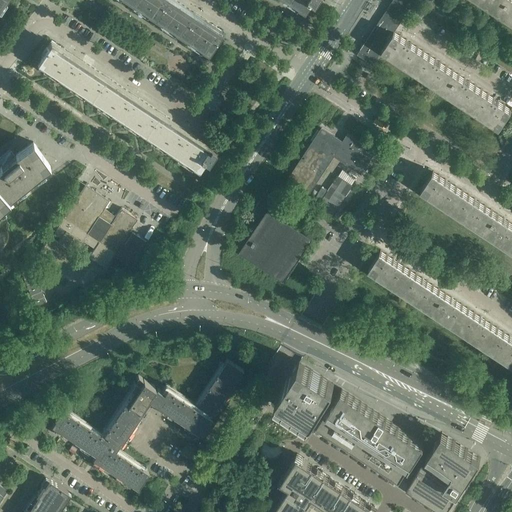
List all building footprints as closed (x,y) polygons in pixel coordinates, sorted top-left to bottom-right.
[(222,31),(175,0),(0,0),(0,11),(7,0),(125,0),(133,5),(134,3),(136,3),(143,8),(141,11),(160,23),(161,20),(170,26),(168,29),(207,54),(222,31)] [(314,0),(284,0),(302,12),(310,1),(313,3),(314,0)] [(384,47),(394,31),(410,7),(414,0),(393,0),(369,37),(384,47)] [(511,0),(480,0),(511,21),(511,0)] [(511,109),(460,75),(394,31),(384,47),(382,49),(500,127),(511,109)] [(372,64),(382,49),(384,47),(369,37),(358,54),(372,64)] [(216,149),(119,85),(51,40),(36,63),(43,68),(45,65),(53,71),(51,74),(70,86),(71,83),(80,89),(78,91),(97,104),(98,101),(107,107),(105,109),(123,121),(125,119),(133,124),(132,127),(150,139),(152,137),(161,142),(159,145),(197,170),(205,159),(208,161),(216,149)] [(262,72),(267,65),(259,60),(254,67),(262,72)] [(307,193),(334,153),(361,171),(373,152),(355,140),(350,147),(342,142),(342,141),(322,129),(318,136),(288,181),(307,193)] [(43,171),(50,165),(33,142),(17,154),(16,153),(16,154),(15,154),(11,149),(2,164),(1,165),(0,166),(1,166),(0,167),(0,187),(9,198),(16,192),(35,177),(43,171)] [(335,215),(355,180),(339,171),(328,189),(323,186),(319,194),(324,198),(320,206),(335,215)] [(511,222),(433,171),(421,189),(511,248),(511,222)] [(130,230),(134,223),(137,218),(121,207),(116,216),(104,208),(110,199),(86,184),(59,224),(67,230),(58,242),(50,236),(39,252),(64,269),(75,253),(67,247),(75,235),(82,240),(95,248),(89,256),(105,267),(113,255),(130,266),(139,253),(138,252),(146,241),(130,230)] [(0,206),(3,204),(9,198),(0,187),(0,206)] [(284,205),(279,202),(279,198),(278,198),(277,199),(276,199),(275,200),(268,195),(268,190),(267,190),(265,191),(264,191),(264,192),(252,213),(254,215),(262,220),(268,212),(276,217),(284,205)] [(301,248),(305,242),(309,240),(308,239),(307,238),(292,228),(293,224),(292,224),(291,224),(290,224),(289,225),(288,226),(284,223),(284,218),(283,218),(282,218),(281,219),(280,220),(276,217),(268,212),(262,220),(242,251),(281,277),(299,250),(302,249),(301,248)] [(511,336),(460,302),(381,250),(375,259),(374,260),(373,261),(369,268),(399,287),(402,290),(427,306),(429,308),(455,325),(460,328),(511,362),(511,336)] [(317,254),(311,262),(315,265),(321,256),(317,254)] [(321,256),(315,265),(319,267),(324,259),(321,256)] [(324,259),(319,267),(323,270),(328,261),(324,259)] [(328,261),(323,270),(327,273),(332,264),(328,261)] [(23,266),(19,267),(35,306),(47,302),(46,301),(30,263),(23,266)] [(332,264),(327,273),(330,275),(336,266),(332,264)] [(336,266),(330,275),(334,278),(340,269),(336,266)] [(107,438),(68,412),(63,408),(52,425),(96,454),(93,458),(138,488),(149,472),(143,468),(145,465),(117,447),(120,443),(150,399),(201,433),(212,416),(206,413),(208,410),(213,414),(243,369),(227,358),(223,364),(195,405),(167,387),(164,392),(161,390),(138,375),(130,386),(133,388),(103,432),(109,436),(107,438)] [(399,480),(404,473),(405,472),(424,443),(425,442),(410,432),(406,429),(378,411),(361,400),(342,387),(342,388),(338,386),(334,383),(334,384),(332,382),(328,379),(312,369),(300,361),(275,398),(309,421),(311,418),(317,409),(321,411),(325,414),(319,423),(317,426),(399,480)] [(164,392),(167,387),(195,405),(223,364),(221,362),(194,402),(168,384),(165,384),(161,390),(164,392)] [(70,410),(68,412),(107,438),(109,436),(103,432),(133,388),(130,386),(101,431),(70,410)] [(442,432),(432,448),(429,452),(430,452),(433,455),(450,466),(448,470),(443,477),(441,479),(421,466),(420,465),(413,477),(412,478),(407,485),(446,511),(481,457),(442,432)] [(408,475),(412,478),(413,477),(420,465),(421,466),(441,479),(443,477),(448,470),(450,466),(433,455),(430,452),(429,452),(432,448),(428,445),(424,443),(405,472),(404,473),(408,475)] [(295,462),(299,456),(304,459),(305,457),(300,455),(297,453),(292,461),(293,462),(293,461),(295,462)] [(301,511),(311,498),(313,495),(339,511),(372,511),(375,507),(374,507),(371,505),(366,501),(365,501),(360,498),(357,496),(357,495),(356,495),(353,493),(348,490),(348,489),(347,489),(342,486),(339,484),(339,483),(338,483),(335,481),(330,478),(330,477),(329,477),(324,474),(321,472),(322,471),(317,468),(304,459),(299,456),(295,462),(293,461),(293,462),(285,474),(286,475),(283,481),(286,483),(291,486),(288,491),(283,498),(279,504),(277,507),(274,511),(273,511),(301,511)] [(322,471),(321,472),(329,477),(330,477),(331,474),(323,469),(322,471)] [(54,511),(68,492),(68,491),(49,478),(44,485),(43,484),(36,494),(37,495),(29,508),(28,507),(24,511),(54,511)] [(54,511),(58,511),(71,493),(68,491),(68,492),(54,511)] [(37,495),(36,494),(35,493),(26,506),(28,507),(29,508),(37,495)] [(305,511),(314,500),(332,511),(333,511),(335,509),(313,495),(311,498),(301,511),(305,511)]
